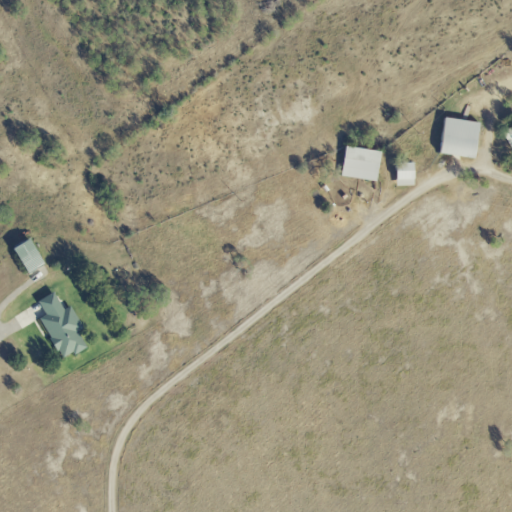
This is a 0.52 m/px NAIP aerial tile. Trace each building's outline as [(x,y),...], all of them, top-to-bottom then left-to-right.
[(477,158),(481,122),(446,118),(441,154),(477,158)] [(511,126),(503,131),(511,149),(511,126)] [(378,181),(381,150),(345,147),(342,177),(378,181)] [(416,186),(416,163),(397,163),(398,186),(416,186)] [(46,264),(32,239),(15,249),(29,274),(46,264)] [(40,301),(47,315),(41,318),(63,360),(88,347),(79,331),(84,328),(72,306),(65,310),(56,293),(40,301)]
